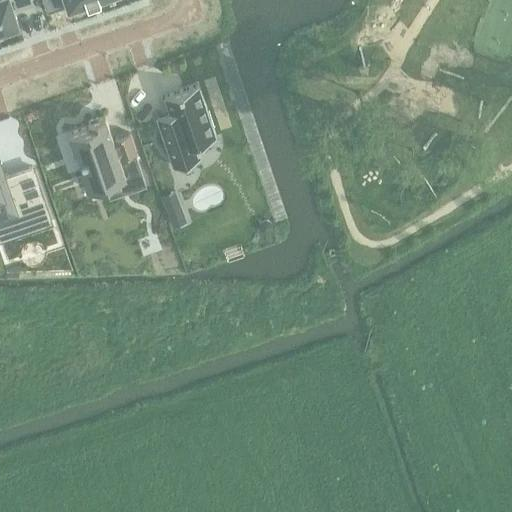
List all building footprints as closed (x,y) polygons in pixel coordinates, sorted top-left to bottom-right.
[(0,0),(0,29),(18,24),(13,9),(32,2),(31,0),(0,0)] [(159,115),(157,115),(174,165),(200,157),(195,143),(215,136),(198,83),(165,94),(170,111),(159,115)] [(90,124),(69,132),(75,151),(78,150),(84,169),(82,170),(88,188),(104,183),(124,176),(129,189),(146,183),(134,151),(136,151),(130,132),(115,136),(115,138),(114,139),(105,114),(98,117),(90,120),(88,120),(90,124)] [(0,235),(1,237),(51,220),(32,165),(2,175),(0,168),(0,235)] [(182,208),(170,212),(174,224),(186,219),(182,208)]
